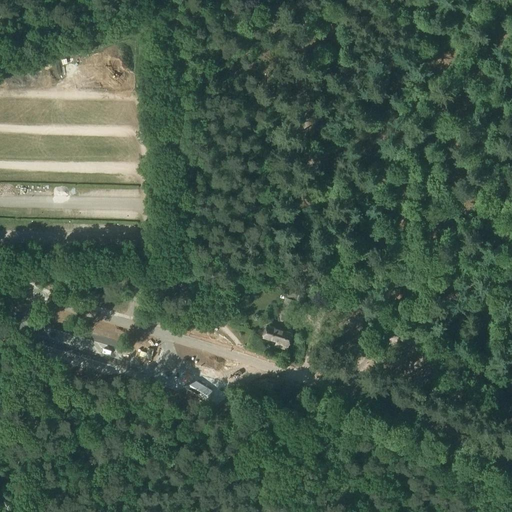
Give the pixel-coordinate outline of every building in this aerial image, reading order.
[(286,298),(281,314),(290,317),(295,301),(286,298)] [(267,327),(263,337),(276,341),(275,345),(287,348),(291,334),(267,327)] [(239,371),(238,380),(253,380),(253,371),(239,371)] [(204,400),(210,391),(196,382),(190,391),(204,400)] [(226,511),(224,502),(205,507),(206,511),(226,511)]
